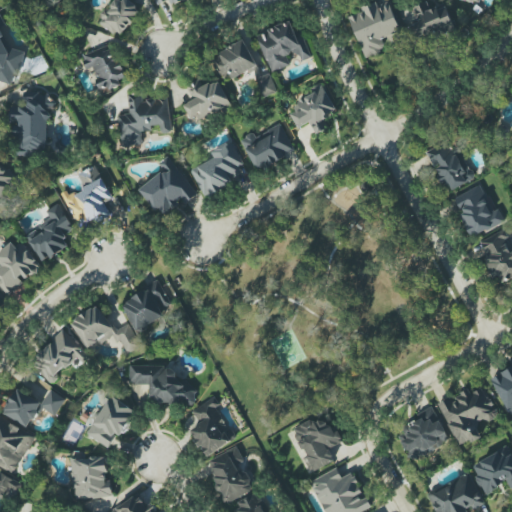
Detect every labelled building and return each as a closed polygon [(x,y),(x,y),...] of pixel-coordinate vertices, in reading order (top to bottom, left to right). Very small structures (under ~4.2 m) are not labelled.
[(115,0),(99,21),(121,38),(141,11),(126,0),(115,0)] [(445,2),(431,8),(428,2),(408,9),(419,41),(454,27),(445,2)] [(348,15),(365,58),(387,49),(383,39),(401,32),(390,3),(379,8),(377,4),(348,15)] [(25,51),(0,45),(0,44),(5,20),(0,18),(0,81),(11,84),(14,74),(20,75),(25,51)] [(312,57),(303,33),(296,36),(291,21),(257,35),(271,73),(290,65),(287,56),(298,52),(302,61),(312,57)] [(232,80),(258,65),(244,40),(212,57),(222,75),(228,72),(232,80)] [(92,68),(101,93),(122,85),(120,80),(125,78),(112,45),(82,56),(87,70),(92,68)] [(263,95),(275,92),(271,74),(258,77),(263,95)] [(231,105),(218,80),(205,87),(200,79),(186,86),(193,99),(183,104),(195,125),(231,105)] [(297,128),(310,122),(316,135),(329,128),(324,118),(337,111),(325,88),(287,108),(297,128)] [(12,108),(12,146),(18,146),(18,157),(51,156),(50,92),(26,92),(27,107),(12,108)] [(168,97),(142,100),(141,94),(128,95),(130,114),(118,115),(121,147),(143,144),(142,132),(151,131),(151,125),(160,124),(162,134),(172,132),(168,97)] [(295,152),(281,123),(243,141),(257,170),(295,152)] [(474,178),(453,139),(426,154),(448,193),(474,178)] [(211,151),(214,158),(191,170),(206,198),(249,176),(231,141),(211,151)] [(163,171),(140,189),(163,219),(197,193),(171,160),(161,167),(163,171)] [(0,205),(18,176),(0,165),(0,205)] [(113,199),(96,165),(77,174),(85,189),(70,196),(68,192),(63,194),(80,229),(110,214),(105,203),(113,199)] [(453,198),(472,238),(502,223),(484,184),(453,198)] [(41,262),(50,257),(51,258),(69,247),(63,237),(75,230),(60,203),(46,211),(50,218),(38,225),(40,228),(27,235),(41,262)] [(511,278),(511,245),(505,230),(478,242),(498,285),(511,278)] [(22,245),(18,248),(13,242),(0,254),(0,286),(9,296),(42,266),(22,245)] [(165,317),(161,310),(172,305),(160,282),(121,302),(137,332),(165,317)] [(129,323),(114,332),(100,305),(72,321),(88,349),(115,334),(126,355),(141,346),(129,323)] [(32,355),(48,380),(85,356),(69,331),(32,355)] [(511,368),(492,378),(509,415),(511,413),(511,361),(510,363),(511,366),(511,368)] [(150,404),(196,404),(196,383),(177,383),(177,367),(130,366),(130,384),(150,384),(150,404)] [(438,404),(460,447),(481,436),(475,424),(484,420),(486,423),(499,416),(482,385),(452,400),(450,397),(438,404)] [(3,413),(28,429),(41,407),(55,416),(66,399),(50,390),(42,403),(18,388),(3,413)] [(108,448),(118,435),(120,436),(136,412),(112,395),(86,433),(108,448)] [(193,411),(201,424),(191,430),(207,457),(237,438),(213,399),(193,411)] [(403,423),(408,434),(400,438),(411,461),(450,442),(434,408),(403,423)] [(336,462),(330,448),(344,442),(339,431),(331,434),(323,416),(293,429),(312,472),(336,462)] [(0,465),(16,473),(35,435),(0,417),(0,465)] [(206,462),(227,503),(255,489),(245,471),(241,472),(236,463),(244,460),(237,447),(206,462)] [(511,488),(511,454),(502,460),(498,453),(471,466),(485,494),(508,483),(511,490),(511,488)] [(71,460),(75,500),(112,496),(111,481),(109,481),(106,456),(71,460)] [(364,511),(371,509),(354,472),(341,478),(337,469),(311,481),(325,511),(364,511)] [(0,491),(15,499),(23,483),(0,472),(0,491)] [(485,504),(469,473),(427,495),(436,511),(466,511),(473,508),(474,509),(485,504)] [(265,511),(256,493),(237,502),(241,509),(234,511),(265,511)] [(110,511),(156,511),(152,505),(148,508),(139,494),(110,511)]
